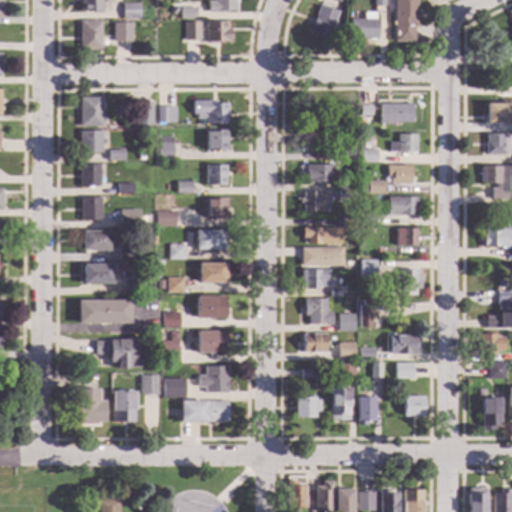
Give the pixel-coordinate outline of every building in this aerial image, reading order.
[(100,0),(100,13),(89,13),(89,12),(78,12),(78,0),(100,0)] [(233,0),(233,12),(224,12),(224,13),(205,13),(205,1),(212,1),(212,0),(233,0)] [(414,0),(414,27),(411,27),(411,43),(392,43),(392,0),(414,0)] [(137,19),(120,19),(120,4),(137,4),(137,19)] [(336,12),(325,40),(307,33),(317,5),(336,12)] [(194,19),(178,19),(178,7),(194,7),(194,19)] [(373,20),(375,20),(375,39),(372,39),(372,41),(366,41),(366,39),(347,39),(347,20),(361,20),(361,12),(373,12),(373,20)] [(98,36),(103,36),(103,45),(99,45),(99,50),(77,50),(77,42),(75,42),(75,37),(77,37),(77,22),(99,22),(98,36)] [(226,28),(228,28),(228,42),(215,42),(215,45),(203,45),(203,22),(226,22),(226,28)] [(129,42),(110,42),(110,23),(129,24),(129,42)] [(198,41),(181,40),(181,23),(198,23),(198,41)] [(99,127),(76,127),(76,98),(99,98),(99,127)] [(213,103),(225,103),(225,124),(203,124),(203,116),(190,116),(190,101),(213,101),(213,103)] [(149,127),(132,126),(132,103),(149,103),(149,127)] [(511,124),(483,124),(483,103),(511,103),(511,124)] [(408,123),(391,123),(391,125),(377,125),(377,104),(409,105),(408,123)] [(368,116),(365,116),(365,120),(358,120),(358,117),(357,117),(357,106),(368,106),(368,116)] [(173,123),(154,123),(155,107),(173,107),(173,123)] [(319,128),(300,128),(300,112),(319,112),(319,128)] [(299,139),(318,139),(318,120),(300,120),(299,139)] [(226,151),(204,151),(204,130),(226,131),(226,151)] [(351,141),(336,141),(336,130),(351,130),(351,141)] [(98,154),(76,154),(76,132),(98,132),(98,154)] [(506,154),(483,154),(483,135),(506,134),(506,154)] [(413,153),(386,153),(387,143),(395,143),(395,135),(413,135),(413,153)] [(170,161),(155,160),(155,137),(170,137),(170,161)] [(351,160),(335,160),(335,144),(351,144),(351,160)] [(121,162),(104,162),(104,150),(121,150),(121,162)] [(374,163),(358,163),(358,150),(374,151),(374,163)] [(97,187),(90,187),(90,189),(85,189),(85,187),(76,187),(76,165),(97,165),(97,187)] [(330,182),(302,183),(302,165),(330,165),(330,182)] [(224,186),(203,186),(204,166),(224,166),(224,186)] [(407,184),(387,184),(387,176),(384,176),(384,166),(407,166),(407,184)] [(504,200),(488,200),(488,189),(493,189),(493,184),(477,184),(477,166),(505,167),(504,200)] [(190,194),(174,193),(174,181),(190,181),(190,194)] [(380,194),(356,194),(356,186),(365,186),(365,182),(380,182),(380,194)] [(130,195),(115,195),(115,183),(130,183),(130,195)] [(351,199),(335,199),(335,186),(351,186),(351,199)] [(326,211),(300,211),(300,203),(296,203),(296,199),(300,199),(300,192),(326,193),(326,211)] [(98,220),(78,220),(78,198),(99,198),(98,220)] [(413,216),(384,216),(385,198),(414,198),(413,216)] [(224,219),(203,219),(203,199),(205,199),(224,199),(224,219)] [(137,216),(137,226),(137,228),(117,228),(117,210),(137,210),(137,216)] [(173,227),(154,227),(154,212),(172,212),(173,227)] [(372,225),(356,225),(356,214),(372,214),(372,225)] [(353,233),(339,233),(339,219),(353,220),(353,233)] [(337,245),(304,245),(304,238),(299,238),(299,228),(337,229),(337,245)] [(413,246),(392,246),(392,229),(394,229),(413,229),(413,246)] [(507,247),(480,247),(480,236),(482,236),(482,229),(506,229),(507,247)] [(107,251),(79,251),(79,231),(107,232),(107,251)] [(222,251),(193,250),(193,231),(195,231),(222,231),(222,251)] [(135,260),(117,260),(118,245),(135,245),(135,260)] [(182,260),(165,260),(165,246),(182,246),(182,260)] [(339,266),(298,267),(298,249),(339,249),(339,266)] [(373,279),(356,279),(357,260),(373,261),(373,279)] [(224,284),(196,284),(196,263),(224,263),(224,284)] [(111,284),(79,284),(80,265),(111,265),(111,284)] [(326,281),(323,281),(323,288),(317,288),(317,290),(298,290),(298,270),(326,270),(326,281)] [(414,271),(414,277),(418,277),(417,289),(413,289),(413,295),(396,295),(396,288),(391,288),(392,277),(397,277),(397,270),(414,271)] [(139,293),(123,293),(123,278),(139,278),(139,293)] [(181,294),(164,294),(164,278),(181,278),(181,294)] [(511,310),(495,310),(495,303),(493,303),(493,292),(508,292),(508,286),(511,286),(511,310)] [(339,298),(326,297),(326,289),(339,289),(339,298)] [(223,305),(224,305),(224,318),(211,318),(211,320),(206,320),(206,319),(193,319),(194,297),(223,297),(223,305)] [(323,313),(329,313),(329,325),(305,325),(305,316),(301,316),(301,299),(324,299),(323,313)] [(126,324),(75,324),(75,300),(127,300),(126,324)] [(370,306),(368,306),(368,323),(371,323),(371,328),(356,328),(356,302),(370,302),(370,306)] [(391,302),(391,311),(377,311),(377,302),(391,302)] [(177,329),(159,329),(159,312),(177,312),(177,329)] [(511,329),(483,329),(483,317),(496,317),(496,312),(511,312),(511,329)] [(351,333),(334,333),(334,314),(351,314),(351,333)] [(224,354),(212,354),(212,356),(206,356),(206,354),(195,354),(195,331),(224,332),(224,354)] [(177,341),(167,341),(167,332),(177,332),(177,341)] [(323,353),(300,353),(300,334),(323,334),(323,353)] [(500,351),(493,351),(493,355),(474,355),(474,335),(500,334),(500,351)] [(416,355),(386,355),(386,336),(416,336),(416,355)] [(133,343),(137,343),(137,355),(133,355),(133,358),(138,358),(138,369),(115,368),(115,363),(106,363),(106,355),(92,355),(92,342),(106,342),(107,340),(133,340),(133,343)] [(351,361),(335,360),(336,343),(351,343),(351,361)] [(177,364),(159,364),(159,348),(177,348),(177,364)] [(371,360),(355,360),(355,349),(371,349),(371,360)] [(379,378),(367,378),(367,363),(379,363),(379,378)] [(409,379),(392,379),(392,363),(409,364),(409,379)] [(501,380),(485,379),(485,363),(501,363),(501,380)] [(352,365),(352,379),(334,379),(335,364),(352,365)] [(225,393),(202,393),(202,388),(195,388),(195,376),(202,376),(202,366),(225,366),(225,393)] [(313,380),(298,380),(298,370),(313,370),(313,380)] [(156,396),(138,396),(138,376),(139,376),(156,376),(156,396)] [(182,399),(160,399),(160,379),(182,379),(182,399)] [(346,421),(327,421),(327,388),(346,388),(346,421)] [(511,421),(511,388),(504,388),(503,421),(511,421)] [(96,401),(102,401),(102,423),(74,423),(74,389),(96,389),(96,401)] [(132,423),(109,422),(110,391),(132,391),(132,423)] [(370,421),(363,421),(363,426),(352,426),(352,397),(370,397),(370,421)] [(421,418),(400,418),(400,397),(420,397),(421,418)] [(312,400),(318,400),(318,413),(313,413),(313,418),(292,418),(292,398),(312,398),(312,400)] [(497,426),(491,426),(491,430),(478,431),(478,398),(497,398),(497,426)] [(225,423),(178,423),(178,401),(226,401),(225,423)] [(294,486),(303,486),(302,511),(283,511),(284,481),(294,482),(294,486)] [(330,511),(312,511),(312,487),(319,487),(319,481),(330,481),(330,511)] [(386,493),(395,493),(395,511),(376,511),(376,489),(386,490),(386,493)] [(483,511),(464,511),(465,489),(484,489),(483,511)] [(350,511),(331,511),(331,490),(350,490),(350,511)] [(419,511),(399,511),(399,491),(419,490),(419,511)] [(507,494),(508,494),(508,511),(488,511),(489,495),(498,495),(498,490),(507,490),(507,494)] [(370,511),(352,511),(352,493),(370,493),(370,511)] [(117,511),(96,511),(96,500),(117,500),(117,511)]
